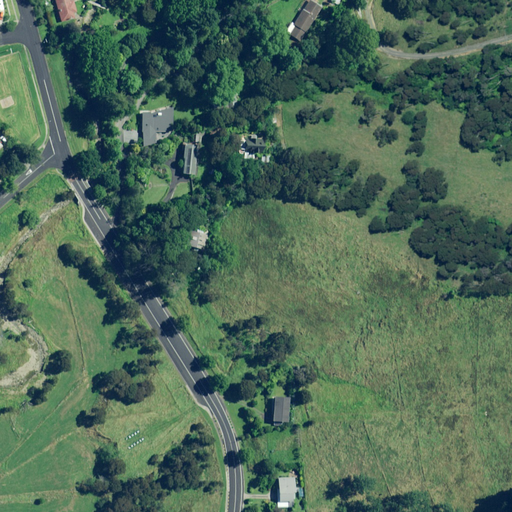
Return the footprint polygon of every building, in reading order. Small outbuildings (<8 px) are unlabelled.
[(54,0),(59,17),(70,14),(69,10),(75,9),(72,0),(54,0)] [(322,9),(309,0),(293,24),(291,22),(285,32),(300,41),(322,9)] [(238,94),(211,100),(213,111),(240,105),(238,94)] [(174,132),(173,110),(151,111),(151,113),(141,113),(143,146),(157,145),(156,133),(174,132)] [(256,136),(251,135),(251,139),(254,139),(254,142),(245,142),(245,151),(266,152),(267,140),(256,139),(256,136)] [(195,175),(197,143),(183,143),(182,174),(195,175)] [(191,247),(191,250),(198,252),(198,249),(205,251),(209,233),(197,230),(197,232),(189,230),(185,246),(191,247)] [(289,399),(273,397),(271,421),(274,422),(274,426),(280,426),(280,422),(287,422),(289,399)] [(295,507),(295,478),(278,478),(278,507),(295,507)]
